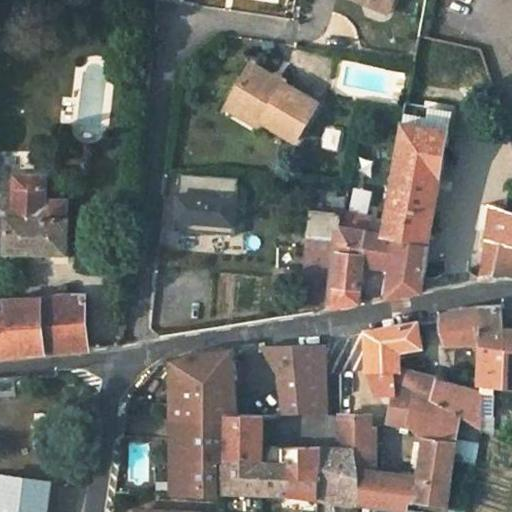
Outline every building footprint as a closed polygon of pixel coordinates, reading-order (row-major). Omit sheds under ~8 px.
[(365,0),(366,0),(363,6),(386,16),(391,5),(380,0),(365,0)] [(315,104),(247,66),(226,104),(257,121),(293,141),(315,104)] [(226,104),(223,110),(254,128),(257,121),(226,104)] [(428,242),(452,113),(406,106),(382,234),(428,242)] [(241,196),(242,180),(184,175),(179,225),(244,231),(248,196),(241,196)] [(0,244),(7,245),(6,253),(67,254),(69,219),(66,219),(67,201),(45,199),(46,177),(16,176),(0,176),(0,244)] [(364,266),(367,232),(340,227),(343,211),(345,199),(306,197),(301,236),(340,240),(332,308),(360,303),(364,266)] [(511,212),(503,210),(491,206),(486,243),(478,279),(493,277),(502,243),(511,245),(511,212)] [(340,227),(367,232),(370,217),(343,211),(340,227)] [(364,266),(392,269),(390,283),(383,282),(381,299),(420,292),(428,242),(367,232),(364,266)] [(511,277),(511,245),(502,243),(493,277),(503,276),(511,277)] [(5,301),(5,312),(0,312),(0,357),(89,350),(89,348),(86,293),(39,299),(5,301)] [(511,331),(505,331),(502,307),(468,310),(441,315),(441,319),(441,332),(446,349),(481,346),(484,345),(511,351),(511,331)] [(511,331),(511,307),(502,307),(505,331),(511,331)] [(396,395),(395,379),(395,372),(401,372),(401,368),(401,352),(424,347),(420,323),(368,332),(369,372),(376,397),(396,395)] [(511,351),(484,345),(481,346),(480,379),(467,377),(466,388),(438,379),(434,401),(462,418),(470,423),(474,425),(482,430),(482,385),(498,387),(511,389),(511,351)] [(283,382),(284,414),(315,414),(324,415),(328,415),(327,346),(264,349),(283,382)] [(172,361),(172,389),(237,382),(234,351),(195,355),(172,361)] [(401,368),(401,372),(395,372),(395,379),(434,401),(438,379),(401,368)] [(391,424),(409,426),(426,440),(420,479),(379,472),(381,456),(374,455),(378,427),(374,426),(368,416),(342,415),(341,449),(354,450),(356,505),(407,511),(408,500),(448,506),(457,436),(462,418),(434,401),(395,379),(396,395),(396,406),(391,424)] [(226,418),(226,417),(240,416),(237,382),(172,389),(172,418),(226,418)] [(496,438),(498,387),(482,385),(482,430),(496,438)] [(265,416),(240,416),(226,417),(226,418),(224,460),(223,492),(287,493),(356,505),(354,450),(341,449),(263,446),(265,416)] [(226,418),(172,418),(173,459),(219,460),(224,460),(226,418)] [(472,439),(474,425),(470,423),(462,418),(457,436),(472,439)] [(173,459),(173,494),(219,495),(219,460),(173,459)] [(47,511),(52,483),(0,475),(0,511),(47,511)]
